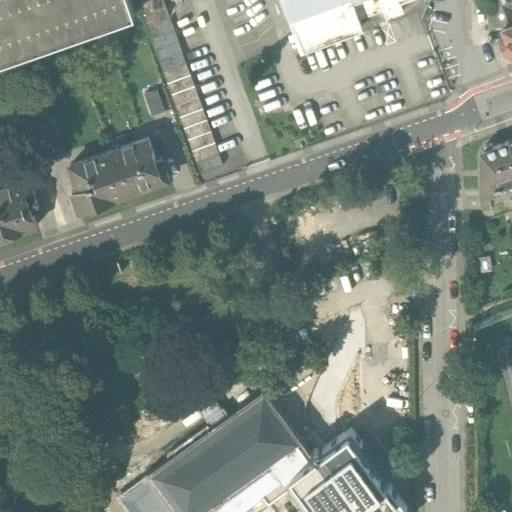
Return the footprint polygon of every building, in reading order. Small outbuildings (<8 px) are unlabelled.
[(0,0),(0,59),(136,12),(131,0),(0,0)] [(165,0),(162,0),(140,8),(199,176),(224,167),(165,0)] [(285,0),(303,47),(361,25),(358,16),(384,6),(382,0),(285,0)] [(382,0),(384,6),(388,15),(402,10),(399,2),(403,0),(382,0)] [(511,0),(492,0),(503,28),(502,28),(507,40),(499,44),(504,58),(511,55),(511,8),(511,7),(511,0)] [(157,90),(144,95),(151,116),(164,111),(157,90)] [(55,121),(29,129),(37,150),(62,142),(55,121)] [(29,129),(17,134),(24,155),(37,150),(29,129)] [(148,137),(109,151),(124,195),(169,179),(162,159),(157,161),(148,137)] [(495,146),(491,143),(485,145),(484,150),(481,151),(482,197),(504,189),(502,185),(511,180),(511,146),(510,141),(495,146)] [(109,151),(70,165),(78,188),(72,190),(79,210),(124,195),(109,151)] [(10,192),(8,187),(0,189),(0,214),(7,235),(37,225),(32,210),(38,208),(33,193),(27,195),(24,187),(10,192)] [(310,462),(297,443),(263,397),(154,474),(157,479),(155,481),(148,472),(140,477),(147,486),(130,499),(138,511),(240,511),(262,496),(268,505),(296,484),(290,476),(310,462)] [(316,511),(400,511),(407,508),(389,484),(386,485),(357,446),(362,443),(351,427),(334,440),(324,448),(312,432),(297,443),(310,462),(290,476),(296,484),(316,511)]
